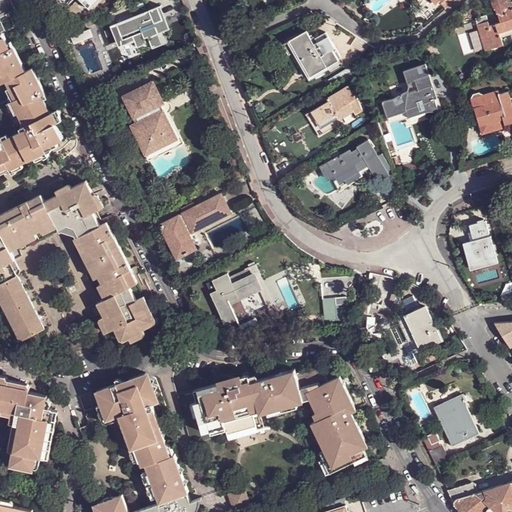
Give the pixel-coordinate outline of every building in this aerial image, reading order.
[(82,0),(91,8),(99,0),(82,0)] [(478,24),(486,50),(504,45),(504,42),(502,37),(505,36),(511,33),(511,7),(507,9),(505,4),(496,7),(501,21),(490,25),(489,21),(478,24)] [(114,26),(120,41),(133,36),(137,48),(147,43),(145,38),(148,37),(153,49),(168,43),(166,36),(164,30),(161,31),(158,22),(163,20),(158,7),(145,12),(145,13),(114,26)] [(11,12),(16,24),(20,21),(15,10),(11,12)] [(479,51),(474,23),(456,26),(462,54),(479,51)] [(90,29),(71,37),(74,44),(93,37),(90,29)] [(320,40),(315,44),(311,35),(308,30),(284,44),(290,55),(297,51),(312,76),(330,65),(333,70),(340,65),(338,61),(340,60),(327,37),(320,40)] [(28,123),(54,111),(47,98),(51,96),(36,66),(29,69),(16,44),(13,46),(11,41),(7,34),(6,34),(0,37),(0,79),(2,82),(8,80),(12,86),(17,97),(15,98),(14,99),(20,111),(27,123),(28,123)] [(424,39),(432,49),(434,47),(426,37),(424,39)] [(432,49),(424,39),(422,42),(429,51),(432,49)] [(405,70),(410,84),(411,82),(412,80),(430,74),(426,63),(405,70)] [(383,102),(389,119),(390,119),(390,118),(408,112),(410,118),(427,113),(428,112),(443,111),(442,110),(439,110),(435,99),(438,98),(430,75),(430,74),(412,80),(411,82),(410,84),(410,85),(410,90),(394,98),(383,102)] [(0,135),(4,134),(5,135),(10,132),(10,135),(17,132),(24,128),(23,126),(28,124),(28,123),(27,123),(20,111),(18,111),(12,100),(14,99),(15,98),(10,87),(12,86),(8,80),(2,82),(0,79),(0,135)] [(132,125),(149,161),(182,145),(174,127),(176,126),(174,123),(164,102),(154,81),(125,96),(137,122),(132,125)] [(354,110),(356,113),(362,109),(359,97),(358,98),(357,95),(360,93),(355,83),(351,85),(328,99),(329,101),(312,111),(322,127),(331,121),(334,125),(342,120),(340,118),(354,110)] [(481,125),(481,126),(504,119),(505,121),(506,125),(511,123),(511,100),(509,92),(510,92),(510,90),(501,93),(500,90),(485,95),(484,94),(481,92),(474,94),(473,98),(476,108),(481,125)] [(166,102),(164,102),(169,112),(171,111),(172,109),(172,107),(171,105),(170,103),(168,102),(166,102)] [(17,132),(31,159),(38,156),(50,150),(48,146),(59,141),(65,138),(58,121),(61,120),(57,109),(54,111),(28,123),(28,124),(29,126),(24,128),(17,132)] [(322,127),(312,111),(306,115),(320,136),(343,122),(342,120),(334,125),(331,121),(322,127)] [(504,129),(503,126),(502,122),(505,121),(504,119),(481,126),(481,125),(479,125),(482,136),(504,129)] [(0,170),(11,165),(13,168),(25,162),(31,159),(17,132),(10,135),(6,137),(5,135),(4,134),(0,135),(0,170)] [(59,141),(48,146),(50,150),(53,148),(54,146),(60,143),(59,141)] [(365,158),(379,183),(381,181),(380,181),(379,181),(379,179),(388,173),(368,141),(358,147),(359,149),(365,158)] [(338,176),(344,188),(363,177),(354,164),(365,158),(359,149),(351,154),(350,151),(340,157),(338,151),(328,156),(331,162),(330,162),(330,163),(331,162),(335,170),(338,175),(334,176),(335,177),(338,176)] [(25,162),(13,168),(15,172),(18,170),(19,168),(25,165),(25,162)] [(43,193),(31,199),(0,214),(0,271),(8,268),(7,264),(17,259),(13,250),(28,242),(40,236),(38,232),(44,229),(46,233),(60,226),(63,230),(65,229),(77,234),(78,236),(83,234),(92,230),(103,224),(96,211),(102,208),(95,193),(89,179),(74,186),(71,187),(60,193),(47,199),(43,193)] [(70,183),(69,183),(58,189),(60,193),(71,187),(74,186),(73,184),(70,183)] [(95,193),(102,208),(107,205),(101,194),(98,192),(95,193)] [(179,216),(187,233),(219,217),(219,218),(230,213),(222,196),(221,195),(192,209),(184,213),(179,216)] [(173,249),(191,240),(187,233),(179,216),(161,225),(173,249)] [(105,296),(106,298),(99,302),(106,315),(100,318),(107,332),(117,327),(124,341),(132,337),(143,332),(147,329),(147,328),(160,321),(150,300),(147,295),(138,299),(132,286),(140,282),(136,274),(109,221),(103,224),(92,230),(83,234),(78,236),(76,237),(96,278),(101,276),(104,282),(100,284),(105,296)] [(98,319),(100,318),(106,315),(99,302),(106,298),(105,296),(100,284),(104,282),(101,276),(96,278),(76,237),(78,236),(77,234),(65,229),(63,230),(60,226),(46,233),(44,229),(38,232),(40,236),(28,242),(13,250),(17,259),(21,267),(17,269),(19,274),(47,327),(54,341),(98,319)] [(196,248),(191,240),(173,249),(177,257),(196,248)] [(480,274),(483,281),(498,274),(491,255),(492,255),(488,242),(480,244),(480,243),(478,244),(478,245),(479,245),(484,255),(479,257),(478,254),(468,259),(476,275),(480,274)] [(21,267),(17,259),(7,264),(8,268),(0,271),(0,283),(19,274),(17,269),(21,267)] [(266,301),(269,307),(273,305),(259,274),(255,265),(249,268),(251,270),(252,274),(253,275),(254,274),(262,289),(261,289),(266,301)] [(248,268),(230,277),(233,283),(252,274),(251,270),(250,270),(248,268)] [(212,322),(220,328),(237,320),(238,320),(248,315),(240,299),(261,289),(262,289),(254,274),(253,275),(233,284),(233,283),(230,277),(228,273),(213,280),(206,283),(222,317),(212,322)] [(498,274),(483,281),(489,292),(507,284),(501,273),(498,274)] [(47,327),(19,274),(0,283),(0,296),(22,340),(47,327)] [(336,297),(323,299),(325,321),(350,318),(349,303),(336,305),(336,297)] [(273,305),(269,307),(259,312),(264,323),(270,322),(272,327),(283,325),(273,305)] [(414,353),(424,348),(408,315),(420,308),(418,305),(396,315),(408,340),(410,344),(414,353)] [(408,315),(424,348),(443,339),(435,321),(434,321),(432,315),(427,305),(420,308),(408,315)] [(511,321),(495,323),(511,347),(511,345),(511,321)] [(147,329),(143,332),(132,337),(134,341),(145,336),(147,334),(148,332),(147,329)] [(315,421),(326,445),(328,448),(324,450),(320,452),(323,458),(331,473),(368,455),(358,434),(362,433),(363,432),(350,405),(354,402),(344,381),(340,383),(337,377),(329,381),(326,375),(314,368),(290,375),(288,371),(245,383),(243,379),(241,377),(238,377),(236,379),(236,378),(229,380),(199,388),(201,395),(202,400),(194,402),(203,432),(223,426),(224,430),(225,430),(226,434),(256,426),(253,415),(268,410),(272,412),(280,410),(281,407),(283,406),(286,408),(294,406),(296,402),(310,398),(320,419),(315,421)] [(161,501),(189,491),(190,491),(187,484),(184,485),(182,481),(185,479),(182,472),(179,473),(175,462),(178,460),(176,453),(172,454),(169,447),(166,448),(165,444),(168,443),(165,435),(162,436),(158,425),(161,424),(158,416),(162,415),(167,404),(157,376),(146,371),(134,376),(135,378),(128,381),(124,379),(104,387),(106,392),(99,394),(102,404),(104,403),(109,418),(124,412),(143,465),(147,463),(161,501)] [(7,376),(0,374),(0,407),(17,412),(15,423),(19,424),(11,466),(34,471),(37,456),(44,457),(54,407),(46,405),(48,394),(31,391),(31,387),(29,383),(9,379),(7,376)] [(436,407),(454,445),(481,433),(476,424),(476,422),(473,418),(472,415),(468,405),(470,404),(469,403),(468,401),(466,396),(465,394),(464,393),(436,407)] [(311,422),(319,440),(324,450),(328,448),(326,445),(315,421),(311,422)] [(429,436),(424,439),(430,451),(437,466),(452,460),(443,443),(441,444),(439,440),(432,443),(429,436)] [(331,473),(323,458),(320,460),(327,475),(331,473)] [(86,464),(89,474),(99,470),(96,460),(86,464)] [(0,511),(45,511),(42,501),(44,500),(45,500),(39,483),(17,479),(17,475),(0,471),(0,511)] [(456,505),(462,511),(484,511),(488,509),(489,507),(492,507),(494,507),(494,508),(496,510),(497,511),(511,511),(511,480),(480,490),(477,482),(474,481),(452,487),(448,489),(456,505)] [(246,486),(228,493),(233,508),(251,501),(246,486)] [(161,501),(131,511),(196,511),(199,505),(201,498),(192,501),(189,491),(161,501)] [(130,511),(123,494),(98,502),(96,507),(97,511),(99,511),(100,511),(130,511)]
